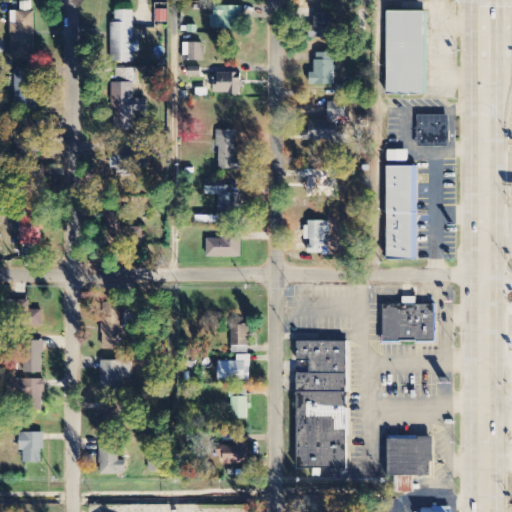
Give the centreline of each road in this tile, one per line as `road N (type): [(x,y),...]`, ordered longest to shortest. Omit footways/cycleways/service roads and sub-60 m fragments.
road 1 (residential): [(276,511),(277,0)]
road 2 (primary): [(486,511),(486,0)]
road 3 (residential): [(72,511),(72,0)]
road 4 (residential): [(486,280),(0,278)]
